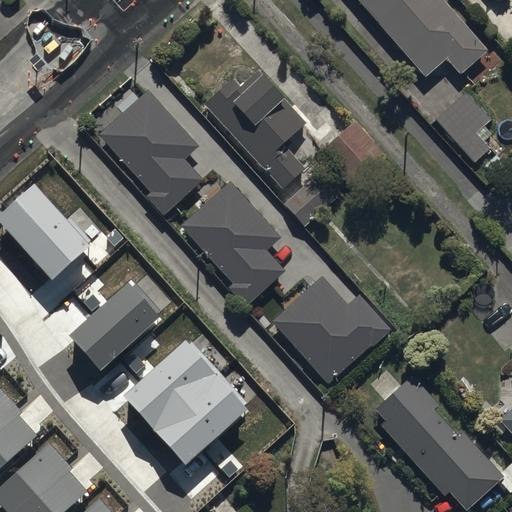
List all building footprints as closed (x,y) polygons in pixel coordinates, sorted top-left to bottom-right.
[(488,53),(442,0),(356,0),(425,79),(447,60),(461,77),(488,53)] [(234,81),(205,109),(285,193),(307,171),(286,148),(308,127),(259,75),(243,90),(234,81)] [(475,164),(491,150),(497,158),(505,151),(490,135),(483,141),(476,135),(492,120),(466,91),(435,120),(475,164)] [(355,123),(320,154),(350,187),(385,156),(355,123)] [(184,151),(169,133),(126,171),(177,229),(179,227),(200,251),(223,230),(215,221),(232,207),(219,192),(221,190),(204,171),(210,165),(192,144),(184,151)] [(340,198),(318,175),(283,206),(305,230),(340,198)] [(76,184),(61,199),(87,228),(103,214),(76,184)] [(89,256),(93,260),(33,311),(40,320),(26,332),(57,370),(77,353),(82,360),(93,351),(88,345),(116,321),(119,325),(128,316),(124,312),(150,290),(138,275),(140,273),(111,238),(89,256)] [(314,248),(310,244),(299,254),(302,258),(286,271),(326,318),(358,291),(318,244),(314,248)] [(2,367),(0,364),(0,429),(26,406),(32,412),(43,401),(8,362),(2,367)] [(138,430),(110,398),(90,416),(117,447),(138,430)] [(511,409),(499,422),(511,436),(511,409)] [(114,462),(87,432),(67,448),(95,479),(114,462)] [(41,459),(32,447),(7,468),(16,479),(41,459)]
